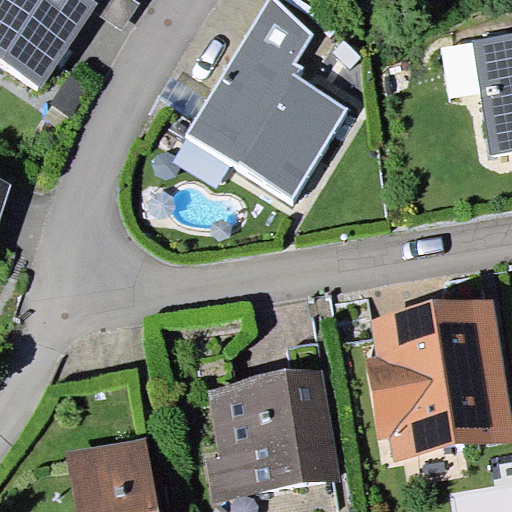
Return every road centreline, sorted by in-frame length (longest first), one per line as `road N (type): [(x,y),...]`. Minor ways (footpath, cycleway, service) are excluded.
road 1 (residential): [(58,302),(511,234)]
road 2 (residential): [(187,0),(111,132),(58,302)]
road 3 (residential): [(58,302),(0,425)]
